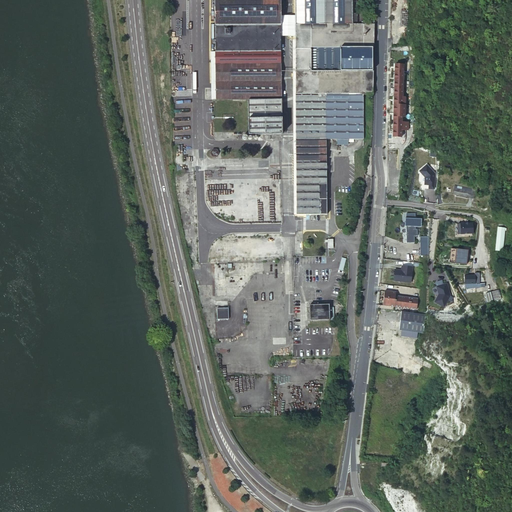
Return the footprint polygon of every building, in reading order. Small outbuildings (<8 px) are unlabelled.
[(217,0),(218,98),(251,98),(252,132),(284,131),(282,34),(282,0),(217,0)] [(372,72),(375,71),(375,48),(376,22),(365,21),(365,25),(360,25),(353,24),(352,0),(296,0),(298,213),(327,212),(327,140),(327,138),(350,137),(350,99),(359,99),(359,94),(367,94),(372,94),(372,72)] [(360,25),(359,0),(352,0),(353,24),(360,25)] [(396,126),(396,137),(405,137),(405,129),(411,129),(412,121),(405,120),(405,114),(409,115),(410,103),(408,102),(409,94),(406,94),(408,64),(399,64),(399,68),(398,77),(398,83),(398,93),(397,101),(397,109),(397,118),(396,126)] [(367,140),(367,94),(359,94),(359,99),(350,99),(350,137),(327,138),(327,140),(338,140),(338,145),(349,145),(349,143),(358,143),(358,140),(367,140)] [(431,164),(424,171),(429,177),(428,184),(427,184),(427,188),(438,189),(439,177),(438,177),(438,175),(439,174),(431,164)] [(459,189),(458,195),(478,198),(480,192),(476,191),(476,190),(463,187),(463,189),(459,189)] [(417,212),(408,212),(408,216),(407,216),(407,225),(408,225),(408,241),(416,241),(416,235),(419,235),(419,228),(417,228),(417,225),(424,225),(424,217),(417,217),(417,212)] [(477,223),(462,223),(462,225),(462,233),(478,233),(477,223)] [(503,228),(500,251),(506,252),(509,229),(503,228)] [(430,236),(422,235),(421,254),(429,254),(430,236)] [(473,250),(461,248),(459,262),(471,264),(473,252),(473,250)] [(402,264),(395,263),(393,274),(410,276),(413,261),(404,260),(403,265),(402,264)] [(486,272),(486,275),(476,275),(476,283),(477,283),(477,288),(495,287),(495,283),(490,284),(490,273),(486,272)] [(452,281),(442,284),(444,292),(443,295),(442,295),(439,299),(449,305),(455,293),(452,281)] [(396,286),(384,284),(384,287),(382,298),(417,302),(418,292),(395,289),(396,286)] [(498,290),(484,294),(487,303),(500,299),(498,290)] [(329,306),(310,306),(310,320),(329,320),(329,306)] [(429,327),(431,309),(404,307),(403,325),(405,326),(405,331),(421,333),(422,327),(428,328),(428,327),(429,327)] [(228,308),(217,308),(217,319),(228,319),(228,308)]
